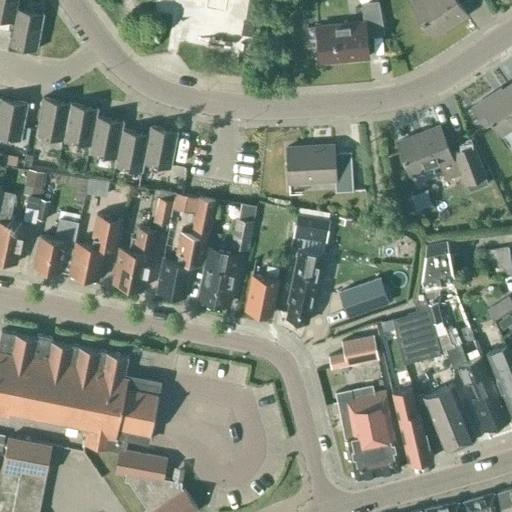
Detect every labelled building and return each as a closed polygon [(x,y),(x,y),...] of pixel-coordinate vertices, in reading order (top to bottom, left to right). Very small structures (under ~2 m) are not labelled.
[(0,0),(0,18),(13,21),(17,7),(18,0),(0,0)] [(368,57),(366,36),(384,34),(378,0),(361,1),(363,21),(317,26),(320,61),(368,57)] [(457,0),(412,0),(411,1),(432,35),(466,14),(457,0)] [(44,13),(17,7),(13,21),(9,44),(37,49),(44,13)] [(246,12),(244,22),(255,24),(257,14),(246,12)] [(243,22),(240,34),(253,36),(255,24),(244,22),(243,22)] [(493,93),(473,106),(485,124),(492,120),(501,134),(511,126),(511,83),(494,95),(493,93)] [(0,97),(0,135),(21,139),(28,102),(0,97)] [(42,97),(42,101),(36,134),(63,139),(70,102),(42,97)] [(98,107),(70,102),(63,139),(90,144),(96,115),(98,107)] [(123,120),(96,115),(90,144),(88,152),(115,157),(122,128),(123,120)] [(150,125),(148,133),(144,162),(171,167),(178,130),(150,125)] [(466,183),(485,176),(473,144),(450,153),(440,126),(397,142),(410,174),(438,163),(444,179),(462,173),(466,183)] [(148,133),(122,128),(115,157),(114,165),(142,170),(144,162),(148,133)] [(335,191),(353,190),(350,151),(334,152),(334,144),(286,147),(288,181),(335,179),(335,191)] [(25,166),(21,184),(38,187),(42,170),(25,166)] [(84,191),(104,193),(106,176),(86,174),(84,191)] [(15,192),(1,189),(0,196),(0,261),(1,261),(4,260),(16,262),(24,224),(9,221),(15,192)] [(40,196),(27,194),(23,220),(35,222),(40,196)] [(185,296),(192,263),(202,265),(216,198),(198,195),(191,232),(179,229),(173,258),(163,256),(156,291),(185,296)] [(174,200),(158,196),(153,220),(169,223),(174,200)] [(256,206),(247,204),(245,218),(236,217),(231,246),(248,249),(256,206)] [(330,218),(296,213),(292,237),(326,243),(330,218)] [(34,266),(59,271),(65,241),(74,242),(78,221),(59,217),(55,237),(41,234),(34,266)] [(93,240),(76,236),(69,270),(98,276),(105,243),(117,245),(122,224),(98,219),(93,240)] [(129,247),(119,245),(112,282),(143,288),(155,228),(137,225),(135,236),(131,235),(129,247)] [(456,278),(446,235),(426,240),(421,276),(422,285),(456,278)] [(240,250),(209,244),(198,299),(229,305),(240,250)] [(511,273),(511,268),(508,246),(483,251),(484,259),(496,257),(499,276),(511,273)] [(290,301),(286,317),(307,321),(311,305),(312,305),(316,287),(315,287),(320,264),(323,252),(300,247),(292,282),(288,300),(290,301)] [(252,273),(245,308),(272,314),(279,278),(277,278),(279,266),(267,264),(265,275),(252,273)] [(338,296),(347,321),(385,307),(376,283),(338,296)] [(511,308),(511,300),(508,295),(486,309),(494,320),(511,308)] [(395,318),(400,338),(434,330),(432,322),(426,298),(415,300),(417,312),(395,318)] [(417,409),(406,361),(400,338),(395,318),(375,322),(409,462),(434,456),(430,442),(429,442),(426,429),(424,429),(419,408),(417,409)] [(442,320),(432,322),(434,330),(440,353),(447,351),(445,348),(453,344),(452,342),(450,343),(442,320)] [(124,376),(127,355),(51,339),(52,337),(38,334),(37,337),(1,329),(0,335),(0,411),(8,413),(9,409),(87,425),(84,442),(118,448),(119,446),(124,448),(126,437),(147,441),(149,433),(151,433),(159,392),(157,392),(159,384),(124,376)] [(400,338),(406,361),(440,353),(434,330),(400,338)] [(372,334),(352,338),(357,361),(377,357),(372,334)] [(331,366),(357,361),(352,338),(342,340),(344,351),(329,354),(331,366)] [(453,344),(445,348),(447,351),(453,367),(457,365),(464,381),(473,377),(480,396),(472,399),(485,429),(509,419),(482,354),(463,362),(456,343),(453,344)] [(511,417),(511,416),(511,358),(507,345),(486,353),(511,417)] [(445,448),(475,436),(453,382),(423,395),(445,448)] [(362,386),(380,472),(401,468),(384,390),(374,392),(372,384),(362,386)] [(355,477),(380,472),(362,386),(335,392),(345,438),(347,437),(355,477)] [(38,511),(49,444),(8,436),(0,477),(0,511),(38,511)] [(189,511),(197,507),(184,487),(183,488),(181,485),(183,475),(173,473),(172,479),(163,478),(166,457),(119,448),(115,472),(126,474),(124,480),(128,480),(146,507),(142,510),(144,511),(189,511)] [(511,511),(511,486),(497,491),(502,511),(511,511)] [(501,511),(496,490),(466,498),(469,511),(501,511)] [(460,511),(458,502),(426,508),(426,511),(460,511)]
